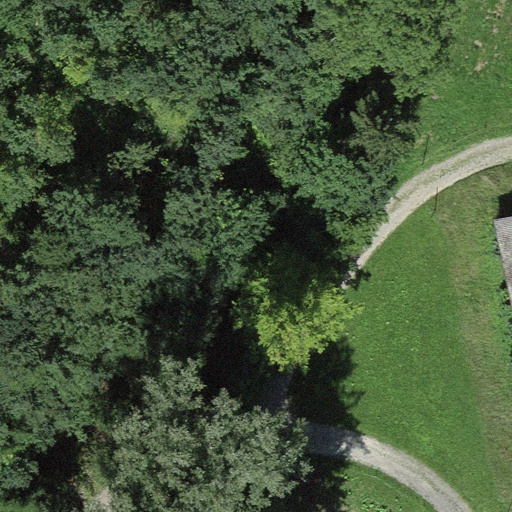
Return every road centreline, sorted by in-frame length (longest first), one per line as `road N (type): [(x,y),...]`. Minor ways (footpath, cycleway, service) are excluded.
road 1 (track): [(291,440),(337,287),(427,188),(511,162)]
road 2 (track): [(456,511),(392,467),(291,440),(204,470)]
